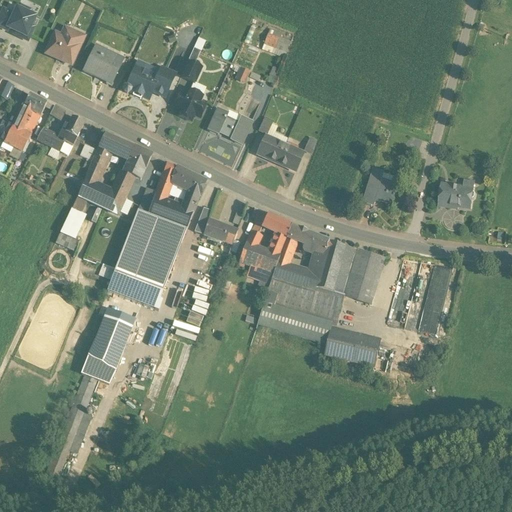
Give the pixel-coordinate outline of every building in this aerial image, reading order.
[(35,17),(17,8),(14,14),(8,27),(8,28),(19,33),(26,36),(31,25),(35,17)] [(3,9),(0,16),(0,27),(7,30),(8,28),(8,27),(14,14),(3,9)] [(115,15),(112,26),(122,29),(126,18),(115,15)] [(31,25),(26,36),(19,33),(18,36),(27,40),(34,27),(31,25)] [(70,40),(54,33),(46,51),(61,58),(60,60),(71,65),(84,37),(73,32),(70,40)] [(289,44),(268,35),(264,44),(286,53),(289,44)] [(199,38),(189,60),(192,62),(193,60),(196,61),(205,42),(199,38)] [(286,53),(264,44),(262,50),(283,58),(286,53)] [(123,60),(96,46),(83,71),(93,76),(94,74),(112,83),(123,60)] [(201,67),(189,61),(182,78),(194,83),(201,67)] [(158,77),(136,67),(128,86),(127,85),(124,86),(123,89),(124,92),(127,93),(130,92),(130,91),(148,100),(152,91),(165,97),(175,75),(162,69),(158,77)] [(249,72),(241,69),(239,73),(237,77),(245,80),(249,72)] [(13,86),(2,80),(0,84),(0,95),(7,98),(13,86)] [(202,96),(189,90),(187,97),(180,94),(175,106),(181,109),(178,116),(191,121),(194,115),(200,118),(206,105),(199,102),(202,96)] [(47,103),(29,94),(23,106),(32,111),(32,112),(39,115),(41,116),(47,103)] [(32,111),(23,106),(14,126),(23,131),(29,119),(32,112),(32,111)] [(64,112),(54,106),(50,114),(59,120),(64,112)] [(238,124),(226,118),(227,114),(218,110),(208,130),(218,134),(219,132),(232,138),(231,141),(241,145),(252,123),(241,118),(238,124)] [(39,115),(32,112),(29,119),(31,120),(33,121),(36,122),(39,115)] [(84,123),(73,117),(68,125),(66,124),(62,130),(60,129),(57,136),(56,138),(64,141),(72,146),(84,123)] [(272,122),(264,118),(258,130),(267,134),(272,122)] [(0,138),(5,141),(12,127),(0,121),(0,138)] [(14,126),(13,126),(12,127),(5,141),(4,141),(23,151),(31,135),(14,126)] [(57,136),(43,128),(37,139),(58,151),(64,141),(56,138),(57,136)] [(133,147),(105,134),(98,147),(99,147),(91,163),(92,163),(85,179),(96,184),(104,164),(107,165),(112,153),(127,160),(134,147),(133,147)] [(284,145),(265,137),(258,154),(277,162),(284,145)] [(316,142),(309,139),(303,151),(311,155),(316,142)] [(72,146),(64,141),(59,151),(67,155),(72,146)] [(95,149),(85,144),(80,155),(91,160),(95,149)] [(303,154),(284,145),(277,162),(295,171),(303,154)] [(151,154),(134,146),(133,147),(134,147),(127,160),(122,171),(120,170),(110,190),(112,191),(105,207),(118,213),(120,211),(127,214),(133,202),(125,198),(129,191),(119,186),(124,175),(134,180),(135,177),(140,179),(151,154)] [(178,167),(167,162),(164,170),(175,174),(178,167)] [(0,165),(0,172),(9,177),(11,171),(0,165)] [(206,181),(178,167),(175,174),(175,176),(191,183),(185,200),(188,203),(189,201),(196,204),(206,181)] [(157,191),(155,195),(166,199),(175,176),(175,174),(164,170),(157,191)] [(134,180),(124,175),(119,186),(129,191),(134,180)] [(397,185),(371,177),(363,203),(373,206),(375,200),(391,205),(393,198),(394,198),(395,194),(394,194),(397,185)] [(96,184),(85,179),(78,195),(105,207),(112,191),(110,190),(96,184)] [(463,188),(442,185),(439,206),(450,208),(450,206),(470,209),(471,200),(474,198),(474,194),(472,191),(473,182),(473,181),(463,180),(463,188)] [(157,191),(146,187),(138,210),(148,214),(155,195),(157,191)] [(88,199),(78,195),(72,207),(82,212),(88,199)] [(186,229),(196,204),(189,201),(188,203),(185,200),(183,206),(166,199),(155,195),(148,214),(186,229)] [(82,212),(72,207),(61,231),(75,237),(86,214),(82,212)] [(203,207),(194,231),(203,234),(209,219),(212,210),(203,207)] [(267,214),(254,208),(251,216),(259,221),(252,233),(253,233),(250,237),(249,237),(246,242),(239,261),(249,265),(256,247),(261,236),(257,235),(262,227),(264,224),(264,223),(267,214)] [(148,214),(138,210),(115,270),(163,289),(186,229),(148,214)] [(242,215),(236,212),(232,222),(238,224),(242,215)] [(291,225),(267,214),(264,224),(262,227),(276,232),(271,244),(281,249),(286,237),(287,238),(287,236),(291,226),(291,225)] [(238,230),(209,219),(203,234),(223,242),(232,245),(238,230)] [(330,241),(291,226),(287,236),(296,240),(306,243),(304,248),(305,251),(311,253),(313,253),(313,250),(316,251),(316,254),(311,271),(320,273),(330,241)] [(61,231),(60,231),(57,240),(76,248),(80,239),(75,237),(61,231)] [(296,240),(287,236),(287,238),(284,244),(293,247),(296,240)] [(347,246),(330,241),(320,273),(319,275),(320,275),(337,280),(338,276),(347,246)] [(232,245),(223,242),(218,253),(228,256),(232,245)] [(293,247),(284,244),(270,283),(265,297),(263,302),(332,322),(336,323),(345,295),(349,280),(338,276),(337,280),(320,275),(319,275),(320,273),(311,271),(288,265),(294,250),(293,247)] [(281,249),(271,244),(269,251),(279,255),(281,249)] [(359,250),(347,246),(338,276),(349,280),(359,250)] [(269,251),(256,247),(249,265),(273,274),(280,255),(269,251)] [(384,258),(359,250),(349,280),(345,295),(370,303),(384,258)] [(114,267),(103,263),(101,273),(110,276),(114,267)] [(424,304),(438,307),(446,268),(433,265),(424,304)] [(163,289),(115,270),(108,289),(159,308),(163,298),(160,297),(163,289)] [(212,284),(214,279),(199,273),(197,279),(212,284)] [(270,283),(262,280),(257,294),(265,297),(270,283)] [(332,322),(263,302),(257,322),(327,343),(331,328),(332,322)] [(132,324),(105,313),(88,358),(115,369),(132,324)] [(340,330),(331,328),(327,343),(324,354),(374,366),(380,339),(341,329),(340,330)] [(115,369),(88,358),(81,374),(108,385),(115,369)] [(97,384),(85,379),(43,484),(55,489),(97,384)]
